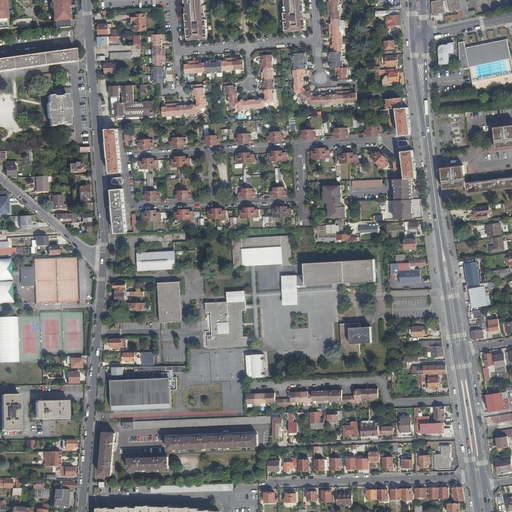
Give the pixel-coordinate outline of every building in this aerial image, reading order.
[(53,9),(55,29),(69,27),(69,17),(70,17),(69,5),(67,5),(67,0),(0,0),(0,28),(7,28),(5,0),(51,0),(52,9),(53,9)] [(288,32),(305,31),(305,29),(307,29),(306,18),(304,18),(304,17),(304,14),(304,12),(306,11),(305,4),(303,4),(302,0),(184,0),(185,3),(187,3),(187,7),(188,14),(186,14),(187,22),(189,22),(189,24),(189,26),(189,29),(187,29),(188,39),(190,39),(190,40),(207,39),(207,38),(210,38),(209,28),(207,28),(206,26),(208,26),(208,19),(205,20),(205,18),(204,6),(203,3),(203,0),(286,0),(287,11),(287,13),(285,13),(285,20),(287,20),(287,22),(285,22),(286,31),(288,31),(288,32)] [(329,10),(339,9),(338,6),(340,5),(339,0),(338,0),(337,0),(330,0),(330,3),(331,5),(328,5),(329,10)] [(444,0),(433,3),(434,15),(446,12),(444,0)] [(445,17),(446,22),(464,18),(460,0),(448,0),(451,11),(458,10),(459,14),(445,17)] [(465,0),(460,0),(464,18),(476,15),(475,10),(468,12),(465,0)] [(330,31),(340,30),(340,27),(341,27),(341,26),(341,21),(340,21),(339,18),(341,18),(340,13),(339,13),(339,9),(329,10),(329,15),(331,15),(332,17),(332,23),(332,25),(330,26),(330,31)] [(135,20),(135,23),(138,23),(138,22),(147,22),(147,14),(132,14),(132,20),(135,20)] [(402,25),(401,15),(386,17),(387,28),(392,28),(392,25),(402,25)] [(138,23),(135,23),(136,31),(147,30),(147,22),(138,22),(138,23)] [(109,24),(99,24),(99,34),(109,34),(109,24)] [(332,52),(342,52),(341,49),(343,49),(343,47),(343,43),(341,43),(341,40),(342,40),(342,35),(342,34),(340,34),(340,30),(330,31),(331,37),(333,36),(333,38),(334,45),(334,47),(332,47),(332,52)] [(165,40),(165,34),(158,34),(154,35),(154,36),(153,36),(153,42),(154,42),(155,45),(163,45),(163,41),(162,40),(165,40)] [(108,36),(98,37),(99,45),(102,45),(102,47),(108,47),(108,36)] [(506,39),(465,48),(465,47),(463,41),(459,42),(458,42),(458,48),(459,52),(459,63),(460,67),(460,71),(469,68),(472,82),(511,73),(511,68),(510,59),(508,48),(506,39)] [(396,45),(395,40),(385,41),(386,49),(386,50),(395,49),(395,45),(396,45)] [(455,53),(455,49),(454,43),(449,44),(442,46),(440,48),(439,49),(440,52),(440,54),(441,65),(451,64),(450,53),(455,53)] [(163,45),(155,45),(155,49),(153,49),(153,54),(155,54),(155,56),(165,56),(165,50),(163,50),(163,49),(163,45)] [(0,71),(70,62),(70,63),(76,62),(74,50),(70,50),(0,59),(0,71)] [(329,61),(342,60),(342,56),(344,56),(343,51),(342,52),(332,52),(331,52),(331,55),(331,57),(329,58),(329,61)] [(110,53),(110,60),(131,59),(131,52),(110,53)] [(296,58),(297,62),(309,61),(308,57),(307,58),(307,56),(307,53),(294,54),(295,58),(296,58)] [(397,55),(386,56),(387,65),(398,65),(397,55)] [(155,63),(155,67),(163,66),(163,62),(163,61),(166,61),(165,56),(155,56),(155,57),(154,58),(154,63),(155,63)] [(232,68),(233,68),(232,57),(227,58),(227,61),(225,61),(222,61),(223,69),(226,69),(226,70),(232,70),(232,68)] [(232,57),(233,68),(235,68),(235,70),(241,69),(240,68),(244,67),(244,59),(240,59),(238,60),(238,57),(232,57)] [(263,58),(263,61),(263,63),(261,63),(261,68),(264,68),(272,68),(272,66),(273,66),(273,60),(271,60),(271,57),(263,58)] [(212,72),(214,71),(214,59),(211,59),(211,61),(209,61),(206,61),(206,62),(207,71),(207,73),(212,73),(212,72)] [(223,72),(223,69),(222,61),(222,60),(219,60),(217,60),(217,59),(214,59),(214,71),(218,71),(218,73),(223,72)] [(108,60),(106,60),(105,60),(106,73),(115,72),(115,63),(109,63),(108,60)] [(203,71),(207,71),(206,62),(202,63),(200,63),(200,60),(195,61),(196,71),(197,71),(197,73),(203,72),(203,71)] [(336,68),(344,68),(344,63),(342,63),(342,60),(329,61),(330,64),(332,64),(332,66),(332,69),(336,68)] [(195,71),(196,71),(195,61),(190,61),(190,64),(188,64),(185,64),(185,72),(189,72),(189,73),(195,73),(195,71)] [(295,65),(296,70),(306,69),(308,69),(308,66),(308,64),(309,64),(309,61),(297,62),(297,65),(295,65)] [(154,72),(154,75),(167,74),(166,71),(165,71),(165,69),(165,66),(163,66),(155,67),(153,67),(153,72),(154,72)] [(339,74),(339,76),(339,79),(348,78),(347,75),(349,75),(348,69),(347,69),(347,67),(344,68),(336,68),(336,74),(339,74)] [(272,71),(272,68),(264,68),(264,72),(264,74),(262,74),(262,79),(265,79),(273,79),(273,77),(274,77),(273,71),(272,71)] [(295,78),(295,81),(304,81),(304,77),(304,74),(307,74),(306,69),(296,70),(294,70),(294,72),(293,72),(294,78),(295,78)] [(398,72),(390,72),(390,73),(390,82),(399,81),(399,76),(399,72),(398,72)] [(155,84),(157,84),(157,83),(165,82),(165,79),(165,77),(167,77),(167,74),(154,75),(154,78),(153,78),(153,82),(154,82),(155,84)] [(273,82),(273,79),(265,79),(265,83),(265,84),(263,85),(263,90),(264,90),(272,89),(274,89),(274,88),(275,88),(274,82),(273,82)] [(295,92),(297,94),(298,95),(299,94),(301,95),(306,90),(304,88),(303,84),(305,84),(304,81),(295,81),(296,84),(294,84),(295,92)] [(231,93),(238,93),(237,88),(235,88),(235,86),(234,86),(233,83),(223,84),(223,87),(225,87),(225,92),(227,92),(227,94),(231,93)] [(123,102),(134,102),(134,88),(134,85),(123,86),(123,92),(123,102)] [(203,109),(204,108),(206,106),(205,99),(203,99),(203,94),(204,94),(204,88),(202,88),(202,85),(192,86),(192,89),(194,89),(194,91),(192,91),(193,96),(196,96),(196,100),(197,100),(198,103),(195,106),(198,108),(200,110),(202,108),(203,109)] [(110,96),(111,96),(120,95),(120,92),(120,86),(109,86),(110,96)] [(306,103),(308,100),(313,94),(314,94),(312,92),(310,91),(311,90),(308,87),(306,90),(301,95),(300,96),(303,99),(302,100),(306,103)] [(272,93),(272,89),(264,90),(264,94),(265,94),(266,98),(264,100),(267,103),(269,105),(271,102),(272,103),(273,102),(275,100),(274,93),(272,93)] [(354,101),(359,101),(358,93),(357,93),(355,93),(353,94),(353,91),(344,92),(345,102),(347,102),(347,103),(354,103),(354,101)] [(344,102),(345,102),(344,92),(339,92),(339,95),(337,95),(330,96),(329,96),(328,93),(323,94),(323,95),(323,104),(325,104),(325,105),(331,104),(331,103),(338,103),(338,104),(344,104),(344,102)] [(238,105),(241,102),(238,100),(238,96),(239,96),(238,93),(231,93),(231,97),(229,97),(230,104),(232,106),(233,107),(234,106),(236,107),(238,105)] [(320,104),(323,104),(323,95),(319,95),(320,96),(316,97),(313,94),(308,100),(311,102),(310,103),(311,104),(313,106),(320,105),(320,104)] [(68,103),(67,95),(62,95),(62,96),(53,97),(53,96),(48,96),(49,104),(46,104),(48,118),(49,118),(50,126),(55,126),(55,125),(64,125),(69,125),(69,118),(71,117),(69,102),(68,103)] [(267,103),(264,100),(261,98),(259,101),(256,101),(255,100),(252,100),(253,108),(256,108),(256,109),(263,109),(265,107),(266,106),(265,105),(267,103)] [(401,98),(386,99),(386,103),(387,103),(388,110),(396,109),(402,108),(401,98)] [(253,108),(252,100),(248,100),(248,102),(245,102),(244,101),(243,100),(241,102),(238,105),(241,107),(240,108),(240,109),(242,110),(249,110),(249,109),(253,108)] [(125,116),(149,115),(149,101),(134,102),(123,102),(120,102),(116,102),(117,111),(124,111),(125,116)] [(172,114),(173,114),(172,103),(167,104),(167,106),(165,106),(162,107),(163,114),(166,115),(166,116),(172,115),(172,114)] [(180,114),(183,113),(183,105),(180,105),(178,105),(177,103),(172,103),(173,114),(174,114),(175,115),(180,115),(180,114)] [(196,110),(198,108),(195,106),(193,104),(190,106),(187,106),(187,105),(183,105),(183,113),(187,113),(187,114),(194,114),(196,112),(196,111),(196,110)] [(411,135),(407,108),(402,108),(396,109),(399,136),(411,135)] [(391,128),(388,110),(385,110),(381,110),(381,115),(384,114),(385,119),(387,119),(388,128),(391,128)] [(511,147),(511,125),(492,128),(495,150),(511,147)] [(378,130),(378,126),(368,127),(368,131),(366,131),(366,134),(368,134),(368,135),(378,135),(378,134),(381,133),(381,130),(378,130)] [(349,135),(348,132),(346,132),(346,128),(336,129),(336,133),(334,133),(334,136),(336,136),(336,138),(346,137),(346,135),(349,135)] [(122,172),(118,129),(106,130),(108,158),(109,158),(110,173),(122,172)] [(313,134),(313,130),(304,131),(304,134),(301,135),(301,138),(304,138),(304,139),(314,139),(314,137),(316,137),(316,134),(313,134)] [(281,136),(281,132),(271,132),(272,136),(269,136),(269,140),(272,140),(272,141),(282,141),(282,139),(284,139),(283,136),(281,136)] [(249,134),(239,134),(239,138),(237,138),(237,142),(240,142),(240,143),(249,143),(250,141),(252,141),(252,138),(249,138),(249,134)] [(217,136),(207,136),(207,140),(205,140),(205,144),(207,144),(208,145),(217,144),(217,143),(220,143),(220,140),(217,140),(217,136)] [(186,137),(174,138),(174,142),(172,142),(172,146),(174,146),(175,147),(184,146),(184,145),(187,145),(186,137)] [(154,147),(154,143),(151,143),(151,140),(141,140),(141,144),(139,144),(139,148),(141,148),(141,149),(151,149),(151,147),(154,147)] [(312,151),(312,158),(330,157),(329,150),(326,150),(325,148),(316,149),(316,151),(312,151)] [(268,154),(269,161),(286,160),(286,153),(282,153),(282,151),(272,151),(272,153),(268,154)] [(377,153),(375,151),(370,156),(382,169),(388,163),(385,160),(386,159),(379,152),(377,153)] [(411,178),(416,178),(413,151),(401,152),(405,178),(411,178)] [(237,155),(237,163),(255,162),(254,154),(251,155),(250,153),(241,153),(241,155),(237,155)] [(340,155),(340,163),(358,162),(357,154),(354,154),(354,153),(344,153),(344,155),(340,155)] [(186,157),(176,157),(176,159),(172,159),(173,167),(190,166),(190,159),(186,159),(186,157)] [(144,159),(144,161),(141,161),(141,168),(159,168),(158,160),(155,160),(154,158),(144,159)] [(13,162),(6,163),(6,167),(5,167),(6,176),(15,175),(14,166),(13,166),(13,162)] [(82,165),(82,162),(75,162),(76,172),(84,172),(84,165),(82,165)] [(444,190),(446,190),(466,187),(467,194),(511,188),(511,177),(501,179),(500,178),(498,178),(498,180),(477,182),(477,181),(474,181),(475,182),(466,183),(463,166),(444,168),(441,168),(444,190)] [(48,176),(37,177),(38,192),(48,192),(48,176)] [(395,200),(412,199),(412,193),(411,185),(412,185),(411,178),(405,178),(397,179),(394,179),(393,179),(393,186),(394,186),(395,200)] [(88,186),(80,187),(80,202),(89,201),(88,186)] [(328,203),(328,204),(341,203),(341,198),(341,195),(341,190),(341,186),(324,186),(324,193),(324,199),(324,203),(327,203),(328,203)] [(284,188),(275,188),(274,192),(272,192),(272,195),(275,195),(275,197),(284,197),(284,195),(287,195),(287,192),(284,191),(284,188)] [(115,222),(116,233),(117,233),(128,233),(123,189),(112,190),(113,206),(114,222),(115,222)] [(253,189),(243,189),(243,193),(241,193),(241,196),(243,196),(243,198),(254,198),(253,196),(256,196),(256,193),(253,193),(253,189)] [(179,191),(179,195),(177,195),(177,198),(179,198),(179,200),(189,200),(189,198),(191,198),(191,194),(189,194),(189,191),(179,191)] [(147,199),(147,201),(157,201),(157,199),(160,199),(160,195),(157,195),(157,192),(147,192),(147,196),(145,196),(145,199),(147,199)] [(61,195),(52,195),(53,210),(64,209),(63,195),(61,195)] [(8,203),(7,197),(0,197),(0,213),(6,213),(6,215),(12,215),(11,203),(8,203)] [(413,219),(412,199),(395,200),(396,220),(413,219)] [(328,204),(329,209),(329,211),(329,217),(329,218),(346,217),(345,207),(342,207),(342,204),(341,203),(328,204)] [(274,209),(274,216),(292,216),(291,209),(287,209),(287,207),(277,207),(277,209),(274,209)] [(479,214),(479,219),(488,218),(488,213),(490,212),(490,207),(476,208),(476,214),(479,214)] [(241,210),(241,218),(259,217),(259,210),(255,210),(254,208),(245,208),(245,210),(241,210)] [(208,211),(208,219),(226,218),(226,211),(222,211),(222,209),(212,209),(212,211),(208,211)] [(176,220),(193,219),(194,212),(190,212),(189,210),(180,210),(180,212),(175,212),(176,220)] [(143,213),(143,221),(161,220),(161,213),(157,213),(157,211),(147,211),(147,213),(143,213)] [(82,215),(82,223),(83,222),(91,222),(91,214),(82,215)] [(30,221),(30,216),(20,216),(21,230),(32,229),(32,225),(30,225),(30,221)] [(419,231),(418,221),(409,222),(410,230),(410,231),(419,231)] [(347,231),(346,222),(336,223),(336,231),(347,231)] [(489,230),(490,235),(502,234),(501,222),(487,224),(488,230),(489,230)] [(336,231),(336,223),(313,224),(313,228),(314,240),(315,241),(318,242),(336,241),(336,240),(338,240),(337,235),(336,236),(336,231)] [(36,237),(36,247),(47,246),(47,236),(36,237)] [(243,267),(243,266),(243,263),(282,261),(282,264),(282,265),(291,265),(290,236),(232,239),(234,268),(243,267)] [(505,250),(503,236),(494,238),(495,246),(491,246),(492,252),(505,250)] [(417,249),(416,238),(405,239),(405,249),(417,249)] [(58,255),(58,246),(49,247),(49,255),(58,255)] [(159,270),(171,269),(175,269),(174,255),(174,251),(137,253),(138,271),(159,270)] [(0,259),(0,303),(13,303),(12,281),(13,281),(11,259),(0,259)] [(305,264),(305,277),(305,285),(333,284),(337,283),(377,281),(375,260),(305,264)] [(410,261),(410,262),(410,270),(400,271),(400,273),(400,283),(421,282),(420,270),(416,270),(415,265),(425,265),(425,260),(410,261)] [(465,263),(467,272),(478,271),(477,261),(465,263)] [(410,270),(410,262),(391,263),(392,274),(400,273),(400,271),(410,270)] [(254,266),(251,266),(254,304),(254,308),(256,337),(247,337),(247,342),(260,341),(257,297),(256,292),(254,266)] [(22,282),(35,282),(34,267),(21,267),(22,282)] [(510,268),(490,271),(491,275),(491,278),(511,274),(510,268)] [(160,283),(172,282),(171,269),(159,270),(160,283)] [(478,271),(467,272),(469,285),(480,283),(478,271)] [(282,277),(283,291),(283,295),(283,304),(299,304),(298,294),(298,290),(298,288),(293,287),(292,278),(297,277),(297,276),(282,277)] [(305,277),(297,277),(292,278),(293,287),(298,288),(306,287),(305,285),(305,277)] [(179,282),(172,282),(160,283),(158,283),(161,322),(182,321),(179,282)] [(126,283),(115,283),(115,288),(116,288),(116,292),(125,292),(126,292),(126,286),(126,283)] [(298,290),(298,294),(338,291),(337,283),(333,284),(333,287),(298,290)] [(487,305),(485,286),(470,289),(472,308),(487,305)] [(116,292),(115,292),(115,302),(125,302),(125,296),(125,292),(116,292)] [(227,303),(245,302),(245,293),(227,294),(227,303)] [(245,309),(245,304),(245,302),(227,303),(214,303),(214,302),(206,303),(206,312),(210,312),(212,339),(207,339),(208,348),(247,346),(247,342),(247,337),(247,336),(243,336),(241,311),(245,311),(245,309)] [(483,309),(474,311),(474,317),(481,316),(482,323),(486,322),(485,317),(483,309)] [(486,322),(487,329),(487,332),(500,329),(498,319),(490,320),(490,316),(485,317),(486,322)] [(18,318),(0,317),(0,363),(19,363),(18,318)] [(421,326),(421,321),(413,322),(413,326),(410,326),(410,333),(413,333),(413,336),(423,336),(423,326),(421,326)] [(511,321),(502,323),(504,333),(511,332),(511,321)] [(360,354),(360,343),(372,342),(371,327),(361,327),(360,323),(341,324),(343,355),(360,354)] [(472,331),(473,339),(474,339),(484,337),(483,331),(482,331),(480,331),(480,330),(472,331)] [(126,347),(126,338),(111,339),(111,347),(116,347),(116,348),(119,348),(119,347),(126,347)] [(432,356),(444,355),(443,346),(426,346),(427,352),(427,351),(432,351),(432,356)] [(142,352),(143,366),(155,366),(154,352),(142,352)] [(135,353),(125,353),(124,354),(124,356),(125,358),(125,360),(129,360),(129,361),(135,361),(135,353)] [(246,355),(247,378),(265,376),(264,369),(261,369),(260,362),(263,361),(263,354),(246,355)] [(494,359),(492,359),(491,354),(486,355),(487,360),(485,360),(486,366),(495,364),(494,359)] [(504,354),(494,356),(496,367),(506,365),(504,354)] [(81,359),(81,356),(71,356),(71,364),(71,368),(82,368),(82,359),(81,359)] [(425,374),(447,373),(446,364),(439,364),(439,365),(424,365),(425,374)] [(414,366),(414,374),(425,374),(424,365),(414,366)] [(78,383),(78,372),(68,372),(68,384),(78,383)] [(439,377),(428,378),(429,388),(440,387),(439,377)] [(355,396),(351,396),(351,404),(355,404),(355,401),(361,400),(361,399),(361,389),(355,389),(355,396)] [(370,389),(361,389),(361,399),(366,399),(366,402),(370,402),(370,389)] [(378,389),(370,389),(370,402),(375,402),(375,399),(379,398),(378,389)] [(342,390),(336,390),(337,402),(342,401),(343,404),(346,404),(346,396),(342,396),(342,390)] [(313,394),(313,401),(317,401),(317,404),(322,404),(321,391),(313,392),(313,394)] [(321,391),(322,404),(326,404),(325,401),(330,400),(330,391),(321,391)] [(506,391),(500,392),(499,392),(500,401),(509,399),(507,391),(506,391)] [(303,392),(303,402),(313,402),(313,401),(313,394),(309,394),(309,392),(303,392)] [(500,401),(499,392),(487,394),(486,394),(487,402),(488,410),(501,408),(500,401)] [(267,394),(267,403),(273,403),(273,405),(277,406),(276,400),(276,393),(267,394)] [(248,394),(248,404),(254,403),(254,406),(258,406),(257,394),(249,394),(248,394)] [(257,394),(258,406),(262,406),(262,403),(267,403),(267,394),(257,394)] [(18,430),(18,395),(3,395),(3,431),(18,430)] [(68,417),(68,402),(36,403),(36,418),(68,417)] [(444,406),(434,407),(435,418),(433,418),(434,423),(442,422),(445,422),(444,418),(445,418),(445,411),(446,411),(446,407),(444,407),(444,406)] [(418,407),(414,407),(415,418),(417,417),(417,424),(430,423),(429,417),(419,417),(418,407)] [(311,428),(325,427),(324,417),(320,417),(320,413),(322,413),(323,411),(322,411),(314,412),(311,412),(311,428)] [(329,420),(343,419),(343,411),(337,411),(334,411),(334,415),(328,415),(329,420)] [(511,419),(511,413),(493,416),(494,422),(511,419)] [(129,420),(124,420),(124,423),(124,429),(271,423),(272,416),(212,419),(129,422),(129,420)] [(282,438),(283,420),(280,420),(280,418),(275,418),(274,438),(282,438)] [(411,425),(411,418),(400,419),(400,432),(411,432),(411,429),(412,430),(412,425),(411,425)] [(289,422),(289,432),(298,432),(298,425),(298,422),(293,422),(290,422),(289,422)] [(349,437),(349,435),(353,435),(353,437),(358,436),(358,422),(352,422),(352,426),(344,426),(345,437),(349,437)] [(430,423),(417,424),(418,432),(421,432),(422,433),(442,432),(442,422),(434,423),(430,423)] [(361,424),(361,436),(370,435),(370,425),(364,426),(364,424),(361,424)] [(370,425),(370,435),(379,435),(379,427),(379,424),(374,424),(374,425),(370,425)] [(379,427),(379,435),(393,434),(393,426),(379,427)] [(511,428),(496,432),(497,438),(507,436),(511,435),(511,428)] [(104,433),(101,475),(112,475),(116,434),(104,433)] [(168,438),(168,449),(259,446),(258,434),(168,438)] [(497,438),(496,438),(498,448),(509,446),(507,436),(497,438)] [(75,448),(75,440),(65,440),(65,441),(65,450),(71,450),(71,448),(75,448)] [(432,455),(432,467),(450,466),(450,447),(442,447),(442,454),(435,455),(432,455)] [(370,451),(370,462),(379,462),(378,451),(370,451)] [(60,467),(60,452),(45,452),(45,467),(57,467),(60,467)] [(398,458),(399,467),(402,467),(402,468),(413,468),(412,456),(407,456),(407,460),(402,460),(402,458),(398,458)] [(420,456),(420,467),(429,467),(429,456),(420,456)] [(169,457),(129,459),(130,470),(169,469),(169,457)] [(295,468),(297,468),(297,458),(292,459),(292,462),(287,462),(287,471),(291,471),(291,469),(295,468)] [(393,458),(384,458),(384,468),(393,468),(393,458)] [(332,459),(333,470),(342,470),(342,459),(332,459)] [(357,469),(356,459),(347,459),(347,470),(357,469)] [(368,459),(358,459),(358,469),(369,469),(368,459)] [(511,469),(511,462),(511,459),(496,461),(498,472),(511,469)] [(300,460),(300,471),(309,471),(309,460),(300,460)] [(316,471),(325,471),(325,460),(316,460),(316,471)] [(269,462),(268,472),(280,471),(280,461),(269,462)] [(74,467),(60,467),(60,475),(65,475),(65,477),(73,477),(74,467)] [(0,487),(11,488),(12,479),(4,478),(4,481),(0,480),(0,487)] [(77,488),(77,485),(74,484),(74,482),(62,482),(62,490),(66,490),(66,489),(74,490),(74,488),(77,488)] [(233,491),(233,484),(176,485),(151,486),(151,493),(233,491)] [(463,488),(462,487),(453,487),(454,494),(453,494),(453,497),(454,497),(455,501),(458,501),(465,501),(463,488)] [(425,497),(425,501),(429,501),(429,498),(429,494),(427,494),(426,488),(416,489),(416,497),(425,497)] [(439,488),(429,488),(429,494),(429,498),(439,498),(439,488)] [(449,488),(439,488),(439,498),(449,498),(449,488)] [(48,489),(46,489),(43,489),(35,489),(34,489),(33,497),(38,498),(47,499),(48,489)] [(402,499),(402,489),(392,489),(392,499),(402,499)] [(413,489),(403,489),(404,500),(414,500),(414,494),(413,494),(413,489)] [(66,490),(62,490),(55,490),(54,500),(53,506),(67,508),(69,490),(66,490)] [(368,499),(377,499),(377,490),(368,490),(368,495),(367,495),(367,497),(368,497),(368,499)] [(379,490),(379,500),(388,500),(388,490),(379,490)] [(332,502),(332,501),(332,495),(332,491),(323,492),(323,502),(332,502)] [(318,501),(318,492),(308,492),(308,501),(318,501)] [(344,493),(337,493),(337,505),(345,505),(345,503),(353,503),(353,494),(344,495),(344,493)] [(265,503),(275,502),(275,499),(275,494),(265,494),(265,503)] [(286,498),(285,502),(297,502),(297,494),(288,494),(288,498),(286,498)] [(460,511),(460,503),(458,503),(454,503),(449,503),(447,504),(447,505),(449,505),(448,511),(460,511)]
